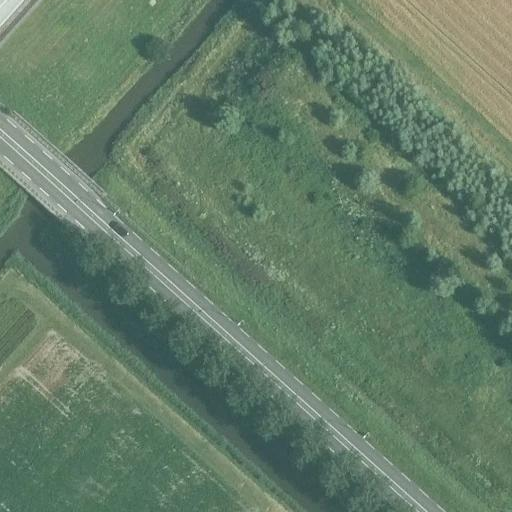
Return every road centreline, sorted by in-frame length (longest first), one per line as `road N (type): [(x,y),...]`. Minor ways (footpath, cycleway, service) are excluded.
road 1 (secondary): [(422,511),(0,133)]
road 2 (track): [(268,511),(9,282),(0,293)]
